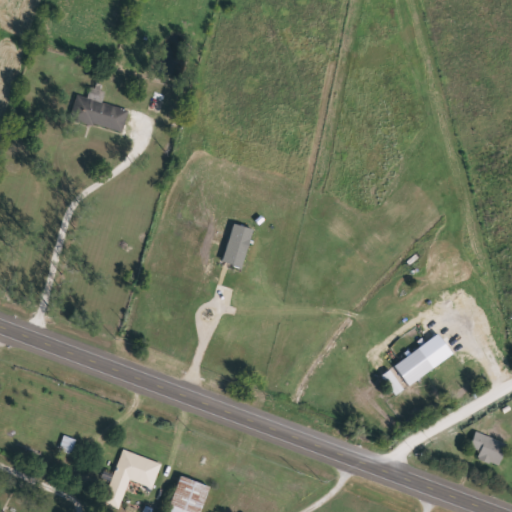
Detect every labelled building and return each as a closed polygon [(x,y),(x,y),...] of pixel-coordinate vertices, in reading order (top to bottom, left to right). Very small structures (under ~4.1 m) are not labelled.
[(75,94),(88,98),(92,84),(105,87),(100,104),(123,111),(117,133),(68,120),(75,94)] [(254,228),(233,225),(226,264),(246,268),(254,228)] [(410,386),(455,355),(441,335),(396,365),(410,386)] [(398,396),(406,390),(393,370),(384,376),(398,396)] [(475,459),(478,450),(470,447),(475,432),(506,444),(498,467),(475,459)] [(61,450),(73,455),(78,441),(66,436),(61,450)] [(102,504),(122,450),(160,464),(151,489),(128,480),(117,509),(102,504)] [(208,486),(199,511),(166,511),(178,477),(208,486)]
